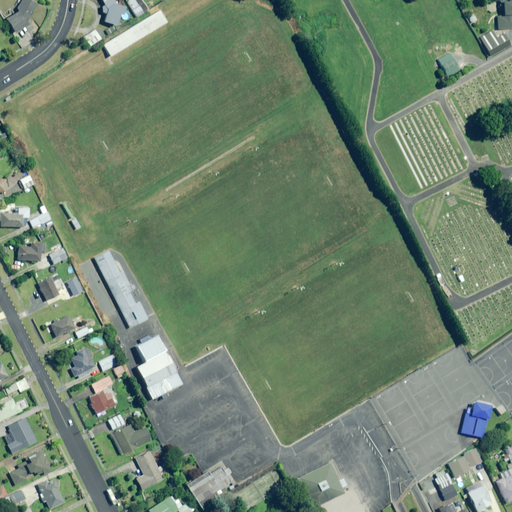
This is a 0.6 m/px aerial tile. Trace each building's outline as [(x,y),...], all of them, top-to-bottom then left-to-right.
[(14,34),(22,28),(27,25),(25,23),(36,5),(27,0),(21,0),(15,9),(18,11),(5,20),(14,34)] [(116,6),(113,0),(100,0),(103,6),(100,8),(102,13),(104,14),(102,22),(114,26),(118,14),(120,15),(122,8),(116,6)] [(147,11),(140,0),(129,0),(127,2),(136,17),(147,11)] [(511,0),(511,1),(500,2),(501,15),(511,14),(511,0)] [(106,52),(166,16),(159,4),(98,41),(106,52)] [(511,28),(511,16),(496,18),(497,30),(511,28)] [(100,39),(94,30),(84,37),(90,46),(100,39)] [(488,48),(485,39),(480,41),(483,49),(488,48)] [(458,71),(448,54),(437,60),(447,77),(458,71)] [(484,145),(476,149),(481,160),(489,156),(484,145)] [(34,185),(29,175),(20,180),(25,189),(34,185)] [(28,218),(28,209),(17,208),(17,214),(0,213),(0,226),(23,227),(23,218),(28,218)] [(45,223),(51,220),(46,212),(29,221),(33,230),(45,223)] [(80,227),(75,218),(70,221),(76,230),(80,227)] [(34,249),(16,247),(15,260),(38,262),(40,244),(34,244),(34,249)] [(68,257),(63,248),(50,255),(54,264),(68,257)] [(107,250),(92,257),(128,328),(149,318),(140,300),(134,303),(107,250)] [(57,295),(49,278),(36,285),(45,301),(57,295)] [(82,292),(75,278),(65,283),(72,297),(82,292)] [(55,338),(65,333),(66,335),(70,333),(69,331),(73,329),(67,316),(49,325),(55,338)] [(89,333),(86,327),(74,333),(77,339),(89,333)] [(159,334),(133,346),(141,363),(133,367),(148,398),(182,383),(159,334)] [(87,360),(82,349),(75,352),(77,356),(70,360),(74,367),(69,370),(73,377),(76,376),(78,379),(88,374),(86,371),(94,367),(90,359),(87,360)] [(117,365),(112,355),(97,362),(102,372),(117,365)] [(124,372),(120,366),(113,370),(117,378),(120,376),(119,374),(124,372)] [(95,394),(101,391),(106,388),(106,387),(112,384),(108,377),(91,385),(95,394)] [(29,388),(24,379),(15,384),(5,389),(8,394),(18,389),(20,393),(29,388)] [(106,401),(101,391),(95,394),(88,397),(91,404),(90,405),(95,415),(113,406),(110,399),(106,401)] [(14,406),(9,397),(4,399),(0,401),(0,421),(20,411),(17,404),(14,406)] [(488,406),(473,402),(470,415),(464,414),(459,435),(480,440),(488,406)] [(124,424),(119,415),(107,421),(112,430),(124,424)] [(35,442),(24,418),(7,426),(10,433),(2,437),(10,454),(35,442)] [(134,433),(130,425),(110,434),(120,455),(150,441),(144,428),(134,433)] [(474,449),(463,454),(470,468),(481,462),(478,456),(479,455),(476,448),(474,449)] [(42,473),(42,475),(50,471),(41,451),(35,454),(35,455),(15,465),(17,469),(9,473),(14,486),(25,481),(23,477),(35,472),(36,476),(42,473)] [(163,480),(148,452),(135,459),(144,476),(136,480),(141,491),(163,480)] [(470,470),(462,456),(447,464),(454,478),(470,470)] [(346,493),(331,461),(297,477),(311,509),(346,493)] [(230,485),(217,462),(186,481),(200,504),(230,485)] [(511,500),(511,471),(511,469),(499,474),(502,479),(495,482),(505,504),(511,500)] [(456,495),(446,474),(434,479),(444,501),(456,495)] [(63,503),(52,480),(46,483),(45,480),(36,484),(41,494),(39,495),(43,503),(45,502),(48,510),(63,503)] [(485,493),(479,481),(464,488),(475,511),(478,511),(484,510),(483,508),(491,504),(486,493),(485,493)] [(24,500),(20,491),(5,498),(9,507),(24,500)] [(174,511),(177,511),(176,509),(182,506),(178,500),(172,503),(168,497),(147,511),(148,511),(174,511)] [(192,511),(194,511),(189,503),(177,510),(178,511),(192,511)]
